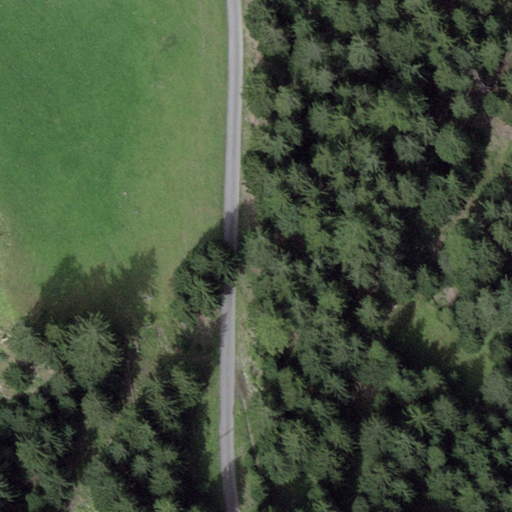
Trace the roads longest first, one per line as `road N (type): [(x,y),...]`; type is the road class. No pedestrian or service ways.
road 1 (unclassified): [(230,511),(232,0)]
road 2 (track): [(226,376),(283,511)]
